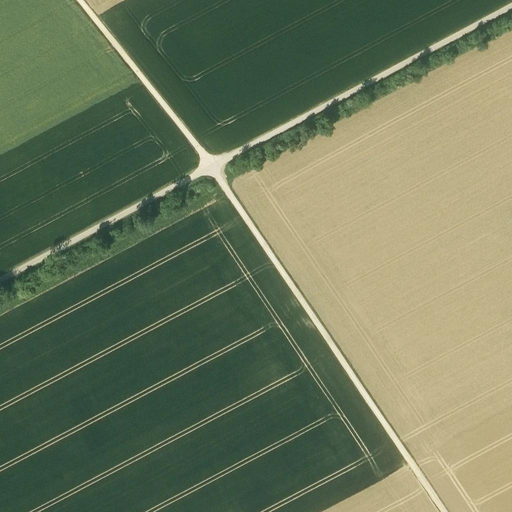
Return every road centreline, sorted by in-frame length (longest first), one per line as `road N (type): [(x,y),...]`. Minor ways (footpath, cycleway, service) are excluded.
road 1 (track): [(78,0),(212,164),(443,511)]
road 2 (track): [(0,280),(511,5)]
